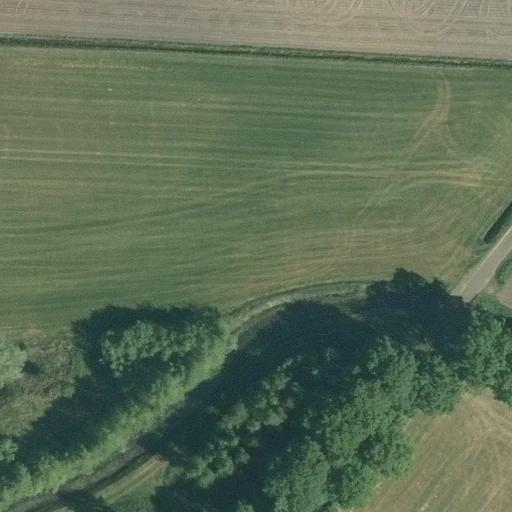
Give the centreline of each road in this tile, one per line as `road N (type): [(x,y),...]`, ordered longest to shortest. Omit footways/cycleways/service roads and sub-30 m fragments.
road 1 (track): [(431,338),(376,320),(275,347),(173,453),(67,511)]
road 2 (unclassified): [(511,231),(298,511)]
